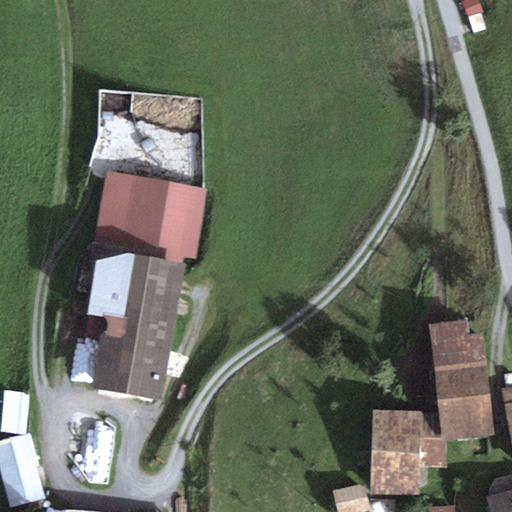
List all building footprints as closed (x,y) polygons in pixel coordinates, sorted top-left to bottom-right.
[(207,195),(117,181),(106,252),(116,253),(95,389),(166,400),(186,269),(196,270),(207,195)] [(471,326),(440,329),(453,441),(497,437),(487,343),(473,345),(471,326)] [(40,396),(19,393),(14,432),(36,435),(40,396)] [(446,419),(386,418),(385,494),(429,495),(429,471),(445,471),(446,419)] [(41,439),(10,448),(27,511),(29,511),(59,504),(41,439)] [(379,511),(372,487),(348,494),(352,511),(379,511)] [(511,511),(511,495),(488,503),(491,511),(511,511)]
